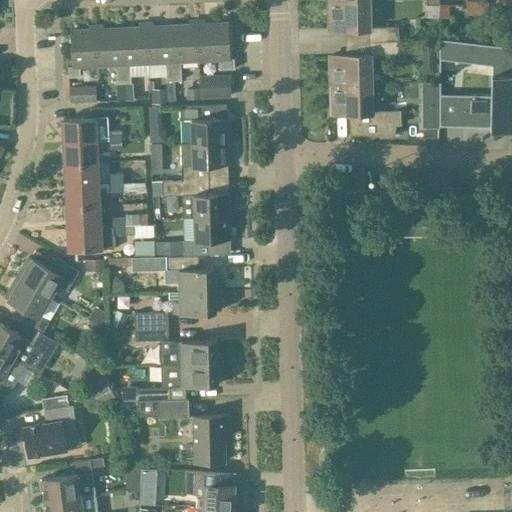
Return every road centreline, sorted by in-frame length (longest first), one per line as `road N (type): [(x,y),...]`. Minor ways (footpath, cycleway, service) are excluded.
road 1 (unclassified): [(294,511),(284,154)]
road 2 (residential): [(0,227),(26,145),(23,0)]
road 3 (residential): [(511,155),(284,154)]
road 4 (unclassified): [(284,154),(276,0)]
